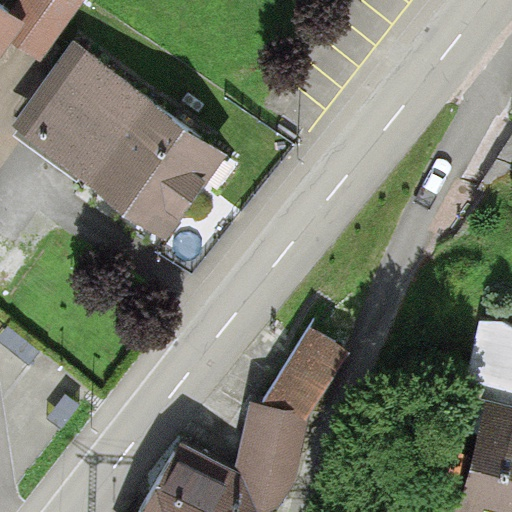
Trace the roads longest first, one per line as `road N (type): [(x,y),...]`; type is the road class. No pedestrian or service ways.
road 1 (tertiary): [(469,30),(83,511)]
road 2 (residential): [(469,30),(487,82),(320,460),(306,511)]
